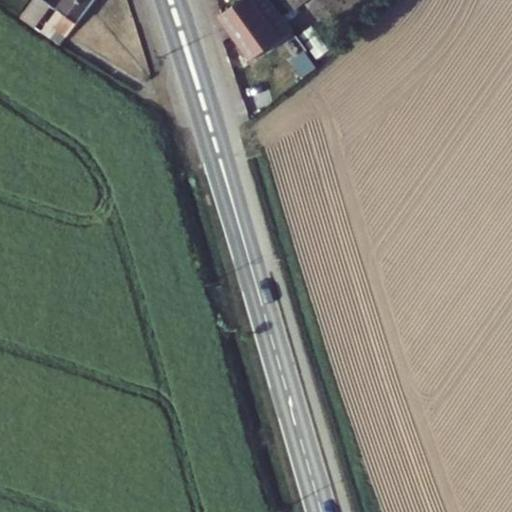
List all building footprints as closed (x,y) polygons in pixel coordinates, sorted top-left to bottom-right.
[(40,9),(28,0),(26,0),(11,22),(23,31),(40,9)] [(90,0),(52,0),(60,5),(41,29),(60,42),(90,0)] [(263,10),(273,2),(271,0),(237,0),(219,15),(252,58),(282,35),(263,10)] [(34,39),(52,52),(60,42),(41,29),(34,39)] [(298,59),(311,50),(297,32),(284,42),(298,59)]
